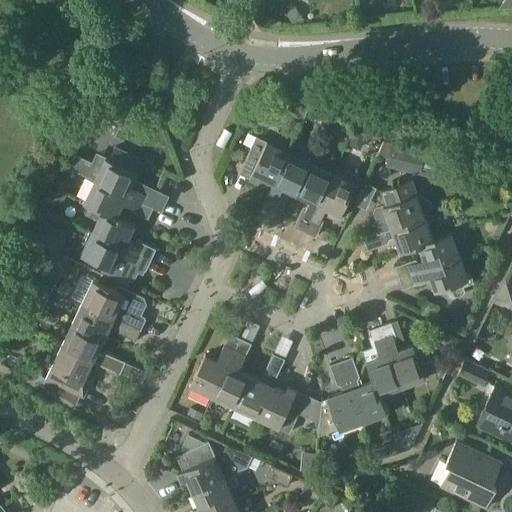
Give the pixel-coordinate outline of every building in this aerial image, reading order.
[(295,6),(286,12),(292,22),(299,22),(303,19),(295,6)] [(332,115),(326,112),(320,123),(327,126),(332,115)] [(355,126),(352,133),(347,144),(360,150),(369,132),(355,126)] [(273,183),(288,151),(256,136),(239,174),(258,183),(261,178),(273,183)] [(388,158),(386,166),(434,177),(440,155),(391,143),(384,141),(378,155),(388,158)] [(70,166),(95,178),(140,199),(153,206),(162,210),(169,195),(134,178),(137,171),(135,170),(140,158),(114,146),(109,158),(96,152),(92,161),(76,153),(70,166)] [(272,215),(282,196),(280,193),(283,188),(296,194),(311,162),(288,151),(273,183),(261,210),(272,215)] [(311,162),(296,194),(310,200),(307,206),(304,207),(296,225),(306,230),(333,172),(311,162)] [(333,172),(306,230),(316,235),(324,219),(321,218),(323,213),(338,220),(355,183),(333,172)] [(84,201),(101,210),(102,209),(117,216),(117,215),(123,202),(128,205),(130,209),(148,218),(153,206),(140,199),(95,178),(84,201)] [(429,203),(416,195),(410,179),(381,190),(385,203),(383,204),(376,207),(375,211),(377,219),(381,222),(384,230),(384,231),(424,216),(423,214),(426,213),(427,210),(429,203)] [(59,188),(63,190),(68,192),(71,185),(62,182),(59,188)] [(360,194),(371,199),(376,187),(366,182),(360,194)] [(63,202),(68,192),(63,190),(59,188),(54,199),(63,202)] [(102,209),(101,210),(92,231),(151,258),(156,248),(137,239),(133,240),(128,238),(135,223),(117,215),(117,216),(102,209)] [(432,238),(424,216),(384,231),(384,230),(364,237),(363,237),(367,249),(388,242),(389,239),(394,237),(400,252),(418,245),(418,244),(432,239),(432,238)] [(43,221),(34,240),(51,248),(60,229),(43,221)] [(144,269),(145,268),(146,269),(151,258),(92,231),(81,253),(108,266),(105,270),(126,279),(134,277),(139,266),(144,269)] [(395,265),(399,277),(459,255),(451,231),(432,238),(432,239),(418,244),(418,245),(423,259),(418,261),(415,258),(395,265)] [(46,267),(42,275),(40,281),(54,288),(68,258),(54,251),(51,258),(47,256),(43,266),(46,267)] [(468,279),(459,255),(399,277),(403,288),(422,281),(424,277),(429,275),(435,290),(443,287),(445,293),(447,292),(448,296),(452,298),(463,294),(464,291),(462,284),(466,283),(465,280),(468,279)] [(511,280),(505,277),(493,300),(511,309),(511,280)] [(123,293),(92,278),(82,300),(141,328),(146,318),(139,314),(145,302),(143,297),(125,289),(123,293)] [(141,328),(82,300),(72,322),(104,337),(110,325),(115,327),(116,330),(135,340),(141,328)] [(391,321),(380,325),(402,386),(425,377),(424,373),(435,368),(425,340),(398,349),(396,345),(398,340),(391,321)] [(93,360),(98,362),(120,373),(126,360),(107,351),(102,353),(98,351),(104,337),(72,322),(62,344),(94,358),(93,360)] [(379,394),(380,393),(402,386),(380,325),(369,329),(373,341),(374,341),(376,345),(363,349),(366,360),(373,379),(374,379),(379,394)] [(189,384),(213,395),(240,337),(230,332),(221,351),(222,354),(219,360),(205,352),(189,384)] [(457,350),(462,339),(451,334),(446,345),(457,350)] [(213,395),(235,405),(250,374),(236,367),(239,362),(242,362),(252,342),(240,337),(213,395)] [(79,393),(83,395),(98,362),(93,360),(94,358),(62,344),(51,367),(46,378),(47,378),(43,386),(75,403),(79,393)] [(263,380),(250,374),(235,405),(256,415),(271,383),(272,384),(284,357),(273,352),(264,371),(265,375),(263,380)] [(387,412),(380,393),(379,394),(374,379),(373,379),(360,384),(358,379),(359,374),(352,356),(341,360),(363,421),(387,412)] [(489,369),(465,358),(458,373),(482,384),(489,369)] [(339,429),(363,421),(341,360),(329,364),(337,383),(341,385),(342,390),(327,396),(339,429)] [(284,390),(272,384),(271,383),(256,415),(289,431),(298,412),(308,417),(315,402),(304,397),(306,393),(287,384),(284,390)] [(511,392),(495,385),(485,405),(490,407),(481,425),(511,439),(511,392)] [(200,419),(203,412),(190,407),(187,413),(200,419)] [(187,478),(193,492),(225,478),(224,476),(215,455),(209,440),(205,441),(188,433),(182,446),(184,451),(176,454),(182,469),(177,471),(181,480),(187,478)] [(407,439),(397,442),(400,451),(410,447),(407,439)] [(450,465),(440,486),(471,501),(479,505),(485,508),(496,485),(492,483),(502,462),(456,440),(445,462),(450,465)] [(374,450),(377,460),(385,457),(383,450),(378,448),(374,450)] [(232,459),(224,476),(225,478),(234,473),(234,474),(248,468),(248,467),(253,456),(242,451),(237,461),(232,459)] [(265,475),(276,480),(281,469),(270,464),(265,475)] [(292,474),(281,469),(276,480),(287,485),(292,474)] [(193,509),(194,511),(206,511),(234,499),(229,488),(238,483),(234,474),(234,473),(225,478),(193,492),(199,506),(193,509)] [(311,496),(322,501),(327,490),(316,485),(311,496)] [(338,495),(327,490),(322,501),(333,506),(338,495)] [(239,511),(234,499),(206,511),(239,511)] [(471,501),(467,510),(471,511),(475,511),(479,505),(471,501)]
